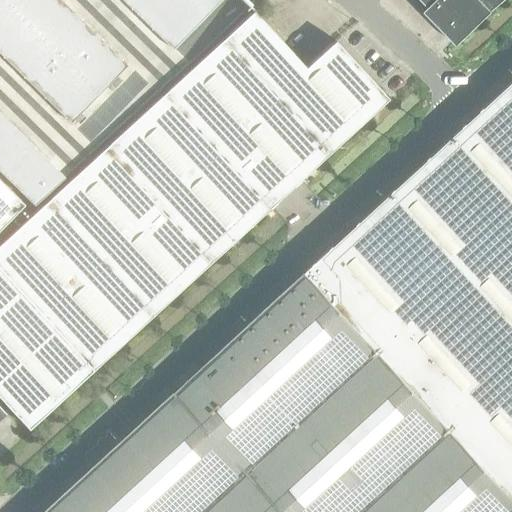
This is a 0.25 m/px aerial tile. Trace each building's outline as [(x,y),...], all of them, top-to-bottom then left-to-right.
[(0,0),(0,169),(34,202),(249,5),(244,0),(0,0)] [(424,0),(459,35),(501,0),(424,0)] [(253,9),(33,211),(0,241),(0,267),(92,368),(388,96),(334,38),(305,65),(253,9)] [(41,511),(511,511),(511,80),(425,160),(432,168),(425,174),(418,167),(253,318),(270,337),(253,353),(236,334),(41,511)] [(0,241),(33,211),(0,177),(0,241)] [(0,267),(0,396),(28,426),(92,368),(0,267)]
